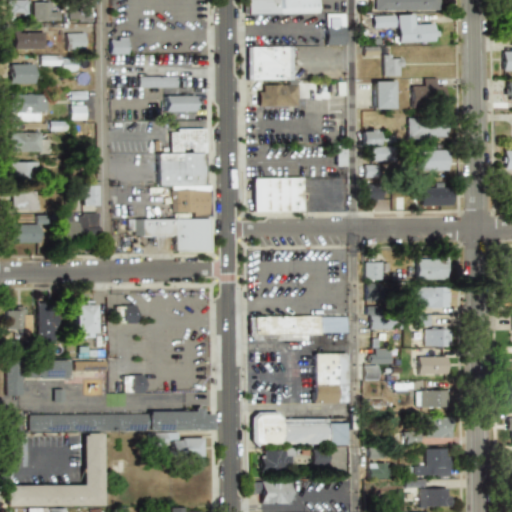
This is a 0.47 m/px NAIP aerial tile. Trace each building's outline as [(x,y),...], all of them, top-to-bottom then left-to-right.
[(25,0),(5,0),(5,13),(25,13),(25,0)] [(92,0),(74,0),(74,10),(92,10),(92,0)] [(315,14),(315,0),(241,0),(241,15),(315,14)] [(372,0),(372,10),(439,10),(439,0),(372,0)] [(31,20),(49,20),(49,1),(31,1),(31,20)] [(342,45),(342,13),(323,13),(323,45),(342,45)] [(394,26),(395,42),(435,41),(434,22),(414,23),(413,14),(370,15),(370,27),(394,26)] [(502,36),(511,36),(511,18),(502,18),(502,36)] [(10,48),(41,48),(41,31),(10,31),(10,48)] [(82,49),(82,32),(63,32),(63,49),(82,49)] [(125,37),(107,37),(107,53),(125,53),(125,37)] [(291,46),(245,46),(245,80),(291,80),(291,46)] [(511,69),(511,50),(502,50),(501,69),(511,69)] [(400,54),(379,54),(379,75),(400,75),(400,54)] [(32,84),(32,63),(7,63),(7,84),(32,84)] [(174,75),(135,75),(135,87),(174,87),(174,75)] [(435,85),(435,78),(417,78),(417,85),(408,85),(408,101),(442,101),(442,85),(435,85)] [(390,108),(390,80),(369,80),(369,108),(390,108)] [(255,106),(293,106),(293,84),(255,84),(255,106)] [(8,121),(36,121),(36,112),(44,112),(44,94),(8,94),(8,121)] [(162,111),(192,111),(192,95),(162,95),(162,111)] [(84,105),(67,105),(67,119),(84,119),(84,105)] [(444,136),(444,118),(404,118),(404,136),(444,136)] [(204,128),(167,128),(167,153),(153,153),(153,186),(169,186),(169,218),(137,218),(137,237),(171,237),(171,251),(205,251),(204,128)] [(358,143),(376,143),(376,130),(358,130),(358,143)] [(7,151),(46,151),(46,132),(7,132),(7,151)] [(343,145),(333,145),(333,165),(343,165),(343,145)] [(370,158),(378,157),(378,147),(369,148),(370,158)] [(415,171),(445,171),(445,149),(415,149),(415,171)] [(511,149),(501,149),(501,169),(511,169),(511,149)] [(35,178),(35,161),(8,161),(8,178),(35,178)] [(375,165),(361,165),(361,178),(375,178),(375,165)] [(306,200),(306,185),(299,185),(299,177),(249,177),(249,211),(299,211),(299,200),(306,200)] [(94,184),(77,184),(77,206),(94,206),(94,184)] [(362,185),(362,200),(378,200),(378,184),(362,185)] [(9,210),(35,210),(35,186),(9,186),(9,210)] [(511,186),(503,186),(502,203),(511,203),(511,186)] [(448,204),(448,187),(417,187),(417,204),(448,204)] [(55,212),(55,237),(95,237),(95,212),(55,212)] [(36,243),(36,223),(6,223),(6,243),(36,243)] [(511,253),(502,253),(502,285),(511,285),(511,253)] [(412,258),(412,280),(445,280),(445,258),(412,258)] [(378,280),(378,261),(362,261),(362,280),(378,280)] [(446,286),(409,286),(409,307),(446,307),(446,286)] [(35,342),(53,342),(53,302),(34,302),(35,342)] [(91,336),(91,302),(71,302),(71,336),(91,336)] [(112,323),(133,323),(133,305),(112,305),(112,323)] [(3,308),(3,331),(23,331),(23,308),(3,308)] [(366,329),(391,329),(391,314),(366,314),(366,329)] [(426,314),(410,315),(410,324),(426,324),(426,314)] [(316,315),(247,315),(247,339),(316,339),(316,315)] [(447,329),(422,329),(422,346),(447,346),(447,329)] [(376,379),(376,363),(388,363),(388,348),(367,348),(367,365),(362,365),(362,379),(376,379)] [(310,402),(345,402),(345,352),(310,352),(310,402)] [(415,373),(445,373),(445,356),(415,356),(415,373)] [(6,363),(68,362),(68,384),(23,384),(23,400),(5,400),(6,363)] [(73,363),(108,363),(108,373),(73,373),(73,363)] [(142,392),(142,374),(120,374),(120,392),(142,392)] [(445,389),(417,389),(417,406),(445,406),(445,389)] [(7,415),(20,415),(20,471),(7,471),(7,415)] [(28,417),(215,416),(215,435),(28,436),(28,417)] [(447,437),(447,416),(422,416),(422,437),(447,437)] [(249,418),(249,445),(345,445),(345,418),(249,418)] [(416,442),(416,429),(403,429),(403,443),(416,442)] [(169,455),(201,455),(201,436),(169,436),(169,455)] [(86,440),(105,440),(106,511),(14,511),(15,491),(86,491),(86,440)] [(365,458),(378,458),(378,447),(365,447),(365,458)] [(290,448),(257,448),(257,472),(290,472),(290,448)] [(422,466),(412,466),(412,475),(447,475),(447,448),(422,448),(422,466)] [(325,464),(326,450),(309,449),(309,464),(325,464)] [(384,477),(384,461),(365,461),(365,477),(384,477)] [(257,503),(289,503),(289,481),(246,481),(246,492),(257,492),(257,503)] [(449,506),(449,487),(416,487),(416,506),(449,506)]
